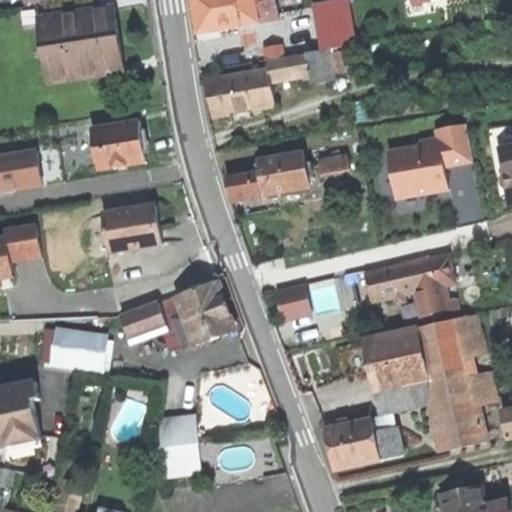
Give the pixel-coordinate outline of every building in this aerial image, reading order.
[(100,0),(44,0),(47,18),(102,10),(100,0)] [(195,0),(200,33),(219,30),(235,27),(259,24),(254,0),(195,0)] [(254,0),(259,24),(278,20),(275,0),(254,0)] [(316,8),(324,52),(330,51),(359,46),(351,2),(316,8)] [(102,10),(47,18),(40,19),(50,85),(72,81),(70,69),(123,61),(119,39),(115,8),(102,10)] [(235,27),(219,30),(220,37),(228,36),(236,34),(235,27)] [(266,49),(268,62),(285,59),(283,46),(266,49)] [(269,71),(271,83),(309,76),(311,85),(335,81),(330,51),(324,52),(285,59),(268,62),(269,71)] [(271,83),(269,71),(208,81),(215,118),(244,113),(276,108),(271,83)] [(99,170),(146,162),(143,141),(140,123),(93,131),(99,170)] [(439,139),(444,166),(474,161),(467,126),(438,132),(439,139)] [(499,149),(511,146),(511,126),(487,131),(501,208),(509,207),(499,149)] [(444,166),(439,139),(420,142),(421,147),(390,153),(398,200),(426,195),(449,190),(444,166)] [(511,146),(499,149),(509,207),(511,206),(511,146)] [(37,152),(0,158),(0,194),(14,192),(43,187),(37,152)] [(262,174),(265,197),(290,193),(310,190),(305,155),(260,162),(262,174)] [(327,178),(351,173),(349,160),(324,164),(327,178)] [(231,202),(265,197),(262,174),(228,179),(231,202)] [(161,232),(157,206),(104,214),(111,253),(163,245),(161,232)] [(7,239),(11,263),(42,258),(37,227),(6,232),(7,239)] [(14,278),(11,263),(7,239),(0,240),(0,289),(1,290),(0,280),(8,279),(14,278)] [(456,285),(450,256),(366,274),(369,291),(372,303),(398,298),(416,294),(445,287),(456,285)] [(334,280),(315,282),(318,312),(338,310),(334,280)] [(313,315),(307,285),(277,292),(283,321),(313,315)] [(194,334),(198,348),(238,334),(238,332),(230,309),(223,286),(183,300),(183,298),(163,306),(168,324),(169,326),(180,323),(185,336),(194,334)] [(448,302),(445,287),(416,294),(423,324),(451,317),(448,302)] [(458,300),(448,302),(451,317),(461,315),(458,300)] [(133,337),(168,324),(163,306),(125,318),(133,337)] [(477,318),(460,321),(463,337),(480,333),(477,318)] [(446,453),(488,443),(478,400),(498,396),(493,374),(473,379),(468,359),(485,355),(480,333),(463,337),(460,321),(365,342),(372,373),(373,377),(375,377),(426,365),(435,403),(446,453)] [(55,366),(103,371),(107,338),(58,333),(55,366)] [(383,415),(435,403),(426,365),(375,377),(383,415)] [(2,440),(4,448),(42,440),(34,402),(41,401),(37,383),(0,390),(0,432),(2,440)] [(336,471),(381,461),(375,433),(372,420),(349,425),(348,421),(343,422),(334,424),(335,429),(327,431),(336,471)] [(163,478),(204,474),(200,441),(198,424),(160,430),(158,447),(163,478)] [(375,433),(381,461),(404,456),(398,428),(375,433)] [(17,473),(0,469),(0,485),(14,488),(17,473)] [(491,489),(502,487),(498,469),(487,471),(491,489)] [(59,511),(79,511),(84,487),(63,482),(59,505),(60,505),(59,511)] [(510,511),(510,505),(510,502),(509,502),(508,498),(496,499),(497,504),(488,506),(484,487),(443,497),(446,511),(510,511)]
